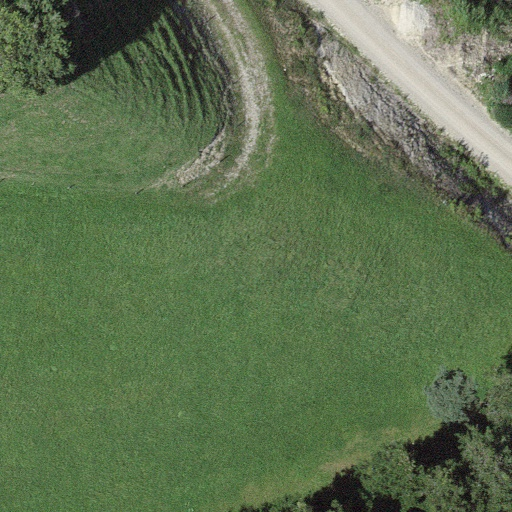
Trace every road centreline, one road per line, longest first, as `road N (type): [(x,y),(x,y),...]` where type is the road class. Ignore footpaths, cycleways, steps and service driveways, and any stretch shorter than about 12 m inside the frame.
road 1 (track): [(0,191),(203,200),(243,173),(258,138),(263,90),(231,0)]
road 2 (track): [(310,0),(351,69),(511,223)]
